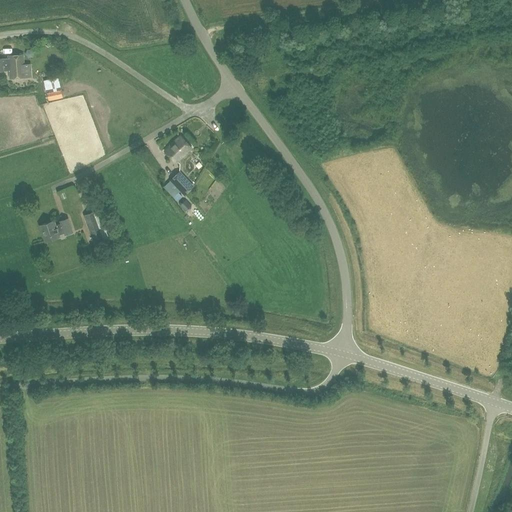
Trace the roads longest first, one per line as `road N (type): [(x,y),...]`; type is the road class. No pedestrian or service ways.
road 1 (unclassified): [(342,353),(179,330),(0,338)]
road 2 (unclassified): [(342,353),(346,299),(332,231),(234,85)]
road 3 (unclassified): [(191,112),(76,39),(47,31),(0,35)]
road 4 (track): [(202,35),(379,3)]
road 5 (unclassified): [(511,409),(342,353)]
road 6 (unclassified): [(191,112),(54,186)]
